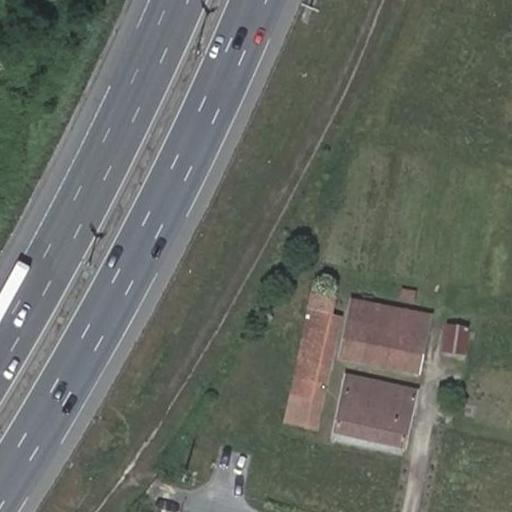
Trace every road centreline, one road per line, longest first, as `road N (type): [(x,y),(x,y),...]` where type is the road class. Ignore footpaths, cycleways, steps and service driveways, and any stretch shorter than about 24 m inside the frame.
road 1 (motorway): [(0,493),(182,168),(255,0)]
road 2 (motorway): [(178,0),(118,138),(0,350)]
